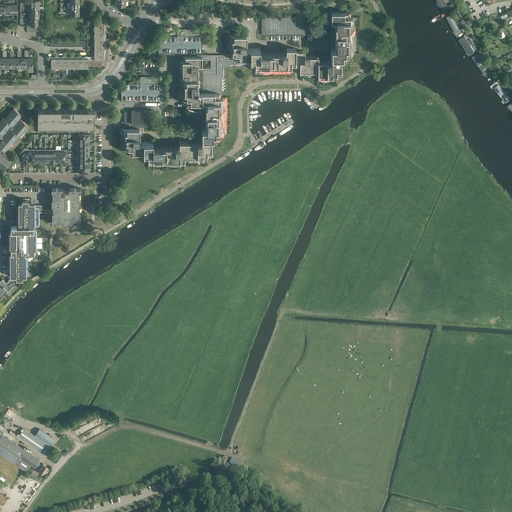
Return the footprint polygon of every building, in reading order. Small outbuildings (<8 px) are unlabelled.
[(443,0),(436,0),(443,11),(449,8),(443,0)] [(297,17),(260,17),(260,18),(260,23),(260,26),(260,30),(260,35),(305,35),(307,35),(312,35),(312,13),(312,10),(298,10),(297,10),(297,17)] [(331,12),(331,13),(331,22),(336,22),(336,48),(331,48),(331,58),(341,58),(350,58),(350,53),(354,53),(354,17),(350,17),(350,12),(331,12)] [(451,14),(446,17),(455,33),(460,31),(451,14)] [(505,32),(505,31),(505,30),(504,28),(502,27),(500,29),(500,30),(501,31),(499,32),(499,34),(497,34),(495,35),(494,36),(496,38),(497,39),(499,37),(502,38),(503,40),(504,40),(506,39),(506,38),(506,37),(508,36),(508,35),(507,33),(505,32)] [(158,54),(165,54),(170,54),(202,54),(202,29),(177,29),(177,36),(158,36),(158,54)] [(227,53),(231,53),(231,55),(228,55),(228,59),(226,59),(226,66),(227,66),(231,66),(231,65),(249,64),(249,63),(250,63),(250,68),(255,68),(255,71),(291,71),(291,67),(300,67),(300,62),(304,62),(304,57),(304,52),(295,52),(295,48),(285,48),(285,54),(281,54),(281,53),(277,53),(277,54),(273,54),(273,53),(269,53),(269,54),(268,54),(259,54),(259,48),(245,48),(245,44),(246,44),(246,40),(245,40),(245,35),(227,35),(227,53)] [(463,36),(460,39),(468,51),(469,50),(470,52),(473,50),(463,36)] [(487,55),(482,48),(479,51),(484,57),(487,55)] [(476,54),(472,57),(484,75),(489,71),(476,54)] [(3,68),(10,68),(10,59),(5,59),(5,56),(2,56),(2,59),(3,59),(3,68)] [(18,68),(18,59),(17,59),(12,59),(12,56),(10,56),(10,59),(10,68),(18,68)] [(18,68),(25,68),(25,59),(24,59),(20,59),(20,56),(17,56),(17,59),(18,59),(18,68)] [(25,59),(25,68),(32,68),(32,59),(27,59),(27,56),(24,56),(24,59),(25,59)] [(88,57),(88,65),(102,66),(103,60),(106,60),(106,57),(94,57),(88,57)] [(179,62),(179,75),(179,98),(183,98),(183,104),(191,103),(201,103),(201,93),(202,93),(202,68),(202,57),(183,57),(183,62),(179,62)] [(202,68),(202,93),(220,93),(220,92),(222,92),(222,78),(223,78),(224,69),(224,68),(224,67),(225,67),(226,66),(226,59),(221,59),(221,57),(217,58),(214,58),(214,68),(202,68)] [(300,62),(300,67),(300,68),(300,75),(318,75),(318,80),(336,80),(336,76),(341,76),(341,58),(331,58),(331,62),(321,62),(321,59),(318,59),(318,57),(304,57),(304,62),(300,62)] [(121,84),(121,89),(121,93),(121,102),(165,101),(165,81),(165,77),(140,77),(140,84),(121,84)] [(498,87),(496,89),(497,90),(495,92),(498,96),(500,94),(506,102),(509,99),(498,87)] [(201,93),(201,103),(206,103),(206,129),(201,129),(202,139),(211,139),(220,139),(220,134),(224,134),(224,98),(220,98),(220,93),(202,93),(201,93)] [(0,165),(5,169),(11,162),(9,159),(10,158),(3,152),(18,135),(19,137),(29,126),(19,118),(22,115),(14,108),(5,119),(3,117),(0,121),(0,165)] [(89,110),(38,110),(38,112),(38,132),(94,132),(94,115),(94,114),(96,114),(96,110),(89,110)] [(124,112),(124,118),(124,128),(137,129),(137,127),(150,127),(150,123),(153,123),(153,110),(131,111),(131,112),(124,112)] [(124,128),(121,128),(121,147),(125,147),(125,152),(143,152),(143,161),(148,161),(148,165),(185,165),(185,161),(188,161),(188,143),(188,142),(179,142),(179,147),(153,147),(153,142),(139,142),(139,129),(137,129),(124,128)] [(188,143),(188,161),(207,161),(207,157),(211,157),(211,139),(202,139),(202,143),(188,143)] [(63,188),(51,188),(51,192),(52,192),(52,209),(52,212),(52,224),(56,224),(56,223),(63,223),(63,224),(69,224),(69,223),(77,223),(77,224),(80,224),(80,212),(79,212),(79,209),(80,209),(80,205),(80,199),(80,192),(80,188),(69,188),(69,191),(63,191),(63,188)] [(8,266),(8,269),(8,276),(17,275),(22,276),(26,276),(26,259),(26,254),(35,254),(36,254),(37,254),(37,253),(38,252),(38,251),(38,250),(37,250),(37,249),(36,249),(36,248),(35,248),(35,230),(33,230),(33,226),(39,226),(39,212),(52,212),(52,209),(41,209),(41,205),(34,205),(34,203),(28,203),(28,200),(22,200),(22,203),(19,203),(19,226),(11,226),(11,266),(8,266)] [(0,298),(1,297),(1,296),(2,296),(13,286),(14,286),(15,285),(16,284),(17,283),(17,282),(19,279),(18,278),(22,278),(22,276),(17,275),(16,276),(14,278),(13,277),(12,277),(11,277),(11,278),(10,278),(9,279),(8,280),(8,281),(6,283),(2,279),(0,281),(0,298)] [(3,415),(0,419),(0,423),(5,427),(10,420),(3,415)] [(23,428),(18,436),(44,454),(49,446),(23,428)] [(35,434),(49,445),(54,438),(39,428),(35,434)] [(38,465),(40,463),(38,462),(40,459),(2,433),(0,436),(0,453),(25,471),(30,465),(34,468),(34,467),(38,470),(38,471),(43,474),(48,467),(43,464),(41,467),(38,465)] [(231,457),(229,463),(240,467),(242,462),(231,457)]
